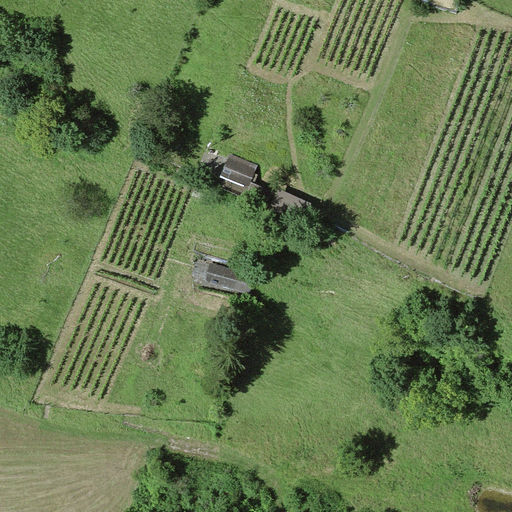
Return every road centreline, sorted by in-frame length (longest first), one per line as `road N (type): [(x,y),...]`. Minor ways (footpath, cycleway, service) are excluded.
road 1 (track): [(303,201),(357,241),(511,311)]
road 2 (track): [(283,511),(276,487),(254,468),(173,447)]
